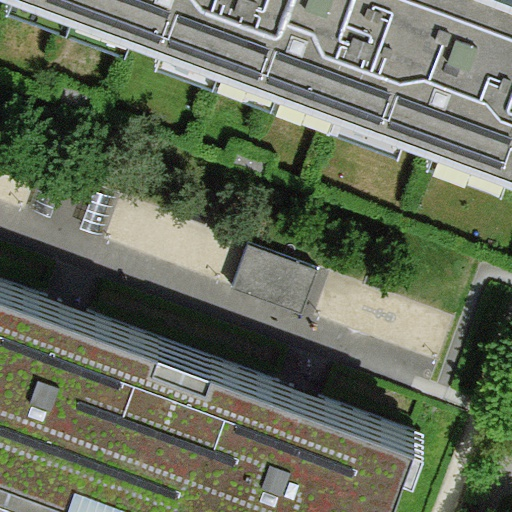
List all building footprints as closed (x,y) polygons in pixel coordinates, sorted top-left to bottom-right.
[(511,0),(83,0),(332,89),(511,153),(511,0)] [(66,175),(45,168),(31,207),(52,215),(66,175)] [(119,194),(99,186),(85,226),(105,233),(119,194)] [(319,268),(252,243),(234,288),(303,312),(319,268)] [(188,345),(0,276),(0,458),(129,506),(188,345)] [(386,511),(417,429),(188,345),(129,506),(146,511),(386,511)]
